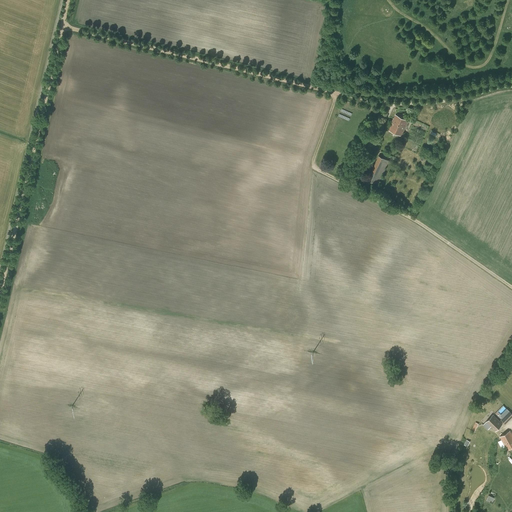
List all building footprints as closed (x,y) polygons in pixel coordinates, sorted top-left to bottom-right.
[(389,130),(401,135),(408,120),(396,115),(389,130)] [(369,151),(370,149),(375,137),(369,134),(363,148),(369,151)] [(378,155),(368,180),(378,184),(389,160),(378,155)] [(503,418),(502,419),(506,423),(511,416),(511,412),(507,408),(500,415),(503,418)] [(493,414),(483,425),(488,430),(490,427),(495,432),(503,424),(502,424),(493,414)] [(511,434),(510,431),(500,436),(501,439),(502,441),(505,446),(507,450),(511,447),(511,434)] [(486,501),(492,503),(495,498),(489,495),(486,501)]
